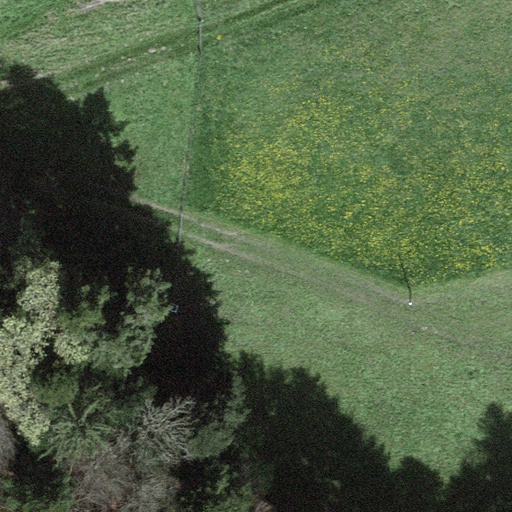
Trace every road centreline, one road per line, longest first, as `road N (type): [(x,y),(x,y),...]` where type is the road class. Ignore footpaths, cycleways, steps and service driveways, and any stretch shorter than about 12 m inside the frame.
road 1 (track): [(511,304),(414,305),(0,167)]
road 2 (track): [(0,106),(293,0)]
